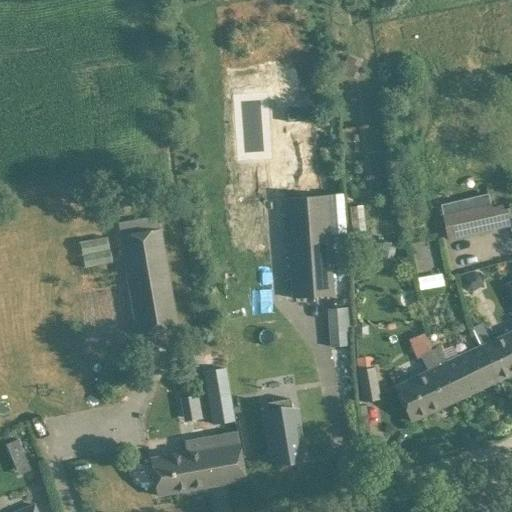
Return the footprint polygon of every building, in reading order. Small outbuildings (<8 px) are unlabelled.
[(345,61),(340,72),(352,77),(356,66),(345,61)] [(309,106),(286,107),(287,121),(310,120),(309,106)] [(285,198),(292,298),(332,295),(325,195),(285,198)] [(490,205),(442,216),(447,240),(494,229),(495,229),(490,205)] [(118,236),(136,334),(178,327),(161,228),(118,236)] [(78,238),(81,265),(109,262),(106,235),(78,238)] [(382,241),(381,250),(378,267),(391,269),(394,253),(395,244),(382,241)] [(462,278),(460,284),(464,290),(470,291),(481,285),(482,279),(479,273),(472,272),(467,275),(462,278)] [(419,287),(441,283),(440,274),(417,277),(419,287)] [(327,345),(347,345),(346,307),(326,307),(327,345)] [(511,329),(479,345),(496,379),(511,371),(511,329)] [(438,367),(431,349),(430,350),(423,333),(408,339),(416,358),(421,356),(428,371),(393,388),(409,420),(454,399),(438,367)] [(439,346),(431,349),(438,367),(454,399),(496,379),(479,345),(456,355),(451,346),(441,351),(439,346)] [(203,371),(213,424),(235,420),(225,367),(203,371)] [(357,370),(362,402),(378,400),(373,367),(357,370)] [(177,397),(181,420),(201,417),(197,393),(177,397)] [(304,458),(296,411),(291,412),(289,398),(264,402),(267,416),(262,417),(270,464),(304,458)] [(239,452),(237,436),(236,432),(182,441),(185,452),(148,458),(151,475),(155,495),(244,479),(239,452)] [(17,439),(6,444),(12,459),(24,455),(17,439)]
